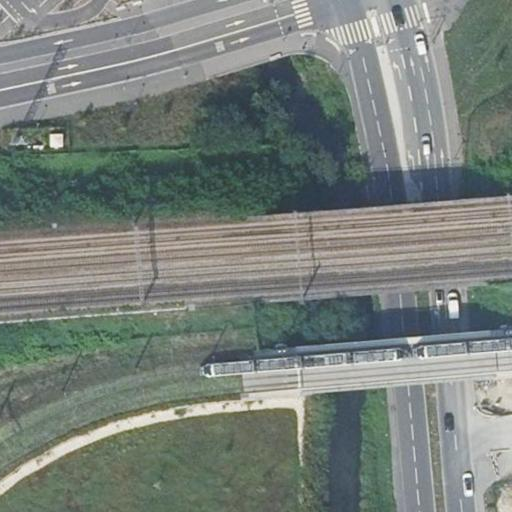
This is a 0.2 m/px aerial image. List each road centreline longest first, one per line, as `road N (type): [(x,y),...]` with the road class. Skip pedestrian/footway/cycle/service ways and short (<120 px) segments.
road 1 (secondary): [(350,0),(377,125),(417,511)]
road 2 (secondary): [(455,430),(433,152),(397,0)]
